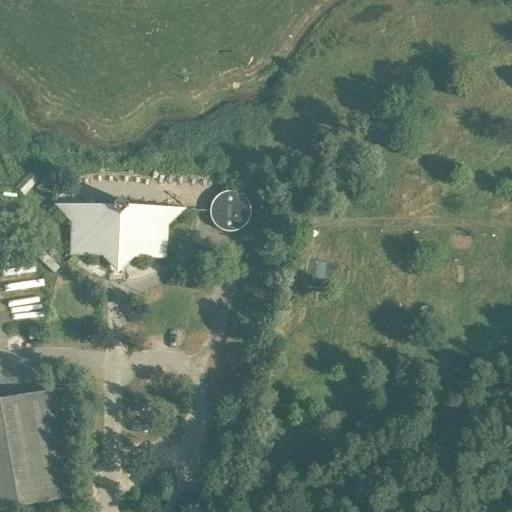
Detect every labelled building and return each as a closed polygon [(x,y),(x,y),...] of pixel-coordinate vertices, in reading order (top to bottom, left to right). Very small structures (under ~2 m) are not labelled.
[(471,109),(449,111),(452,132),(473,129),(471,109)] [(46,178),(36,189),(48,199),(57,188),(46,178)] [(248,217),(248,213),(248,210),(247,207),(246,204),(244,201),(242,199),(239,197),(236,195),(232,194),(229,194),(226,194),(223,195),(220,197),(217,199),(214,201),(212,204),(211,207),(210,210),(210,213),(210,217),(211,220),(212,223),(214,226),(217,228),(220,230),(223,231),(226,232),(229,233),(232,232),(236,231),(239,230),(242,228),(244,226),(246,223),(247,220),(248,217)] [(165,248),(165,229),(184,211),(128,209),(119,200),(111,209),(55,207),(70,224),(70,245),(74,249),(81,256),(105,257),(112,264),(121,264),(128,258),(153,259),(165,248)] [(423,254),(423,236),(409,235),(408,253),(423,254)] [(0,511),(71,499),(52,392),(0,401),(0,511)]
